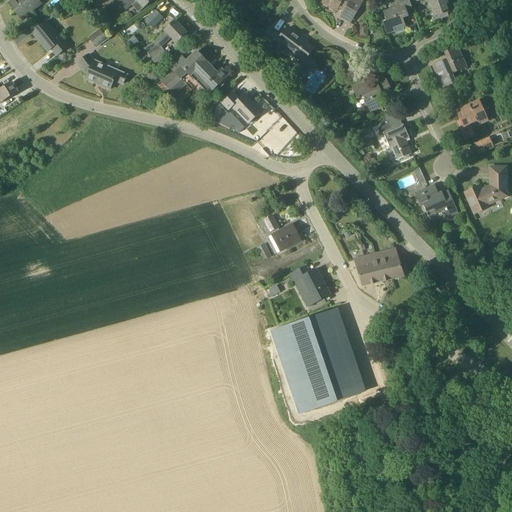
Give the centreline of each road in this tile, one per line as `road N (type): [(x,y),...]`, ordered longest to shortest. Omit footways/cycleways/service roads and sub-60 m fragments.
road 1 (residential): [(300,168),(279,169),(194,130),(60,95),(17,63),(0,34)]
road 2 (tertiary): [(511,339),(327,150)]
road 3 (unclassified): [(425,511),(355,296)]
road 4 (tertiary): [(327,150),(185,0)]
road 5 (unclassified): [(511,391),(369,305)]
road 6 (residential): [(355,296),(303,193),(300,168)]
road 7 (residential): [(292,0),(348,49),(406,55)]
